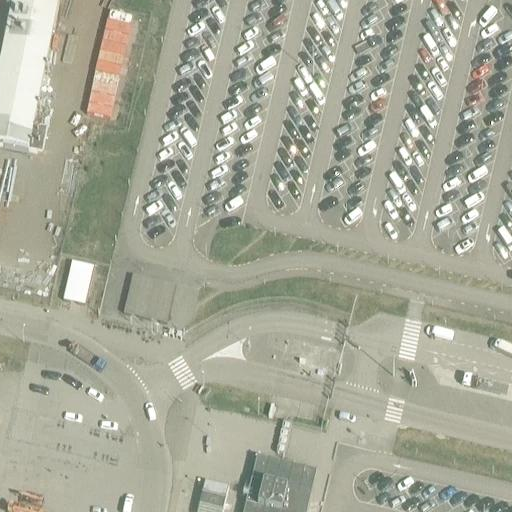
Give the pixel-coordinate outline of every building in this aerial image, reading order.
[(60,0),(13,0),(0,67),(0,148),(30,154),(60,0)] [(98,55),(93,105),(116,107),(122,58),(98,55)] [(84,308),(93,270),(71,265),(63,304),(84,308)] [(165,326),(173,290),(132,281),(124,316),(165,326)] [(257,458),(244,511),(307,511),(317,473),(257,458)]
